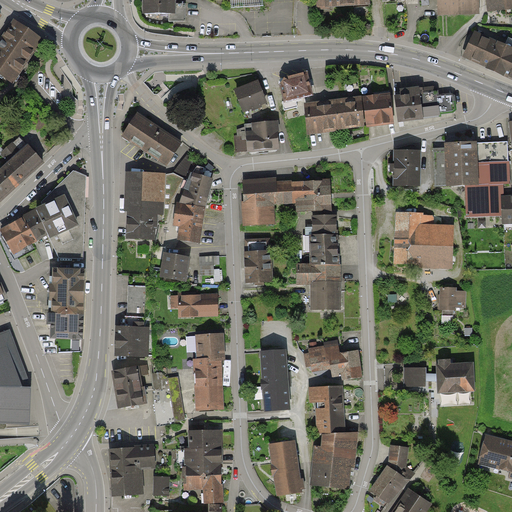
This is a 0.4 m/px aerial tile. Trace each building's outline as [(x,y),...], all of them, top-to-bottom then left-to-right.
[(146,0),(147,15),(180,15),(179,0),(146,0)] [(317,0),(318,10),(332,10),(332,8),(357,6),(358,9),(372,8),(371,0),(317,0)] [(480,0),(440,0),(441,13),(481,11),(480,0)] [(488,0),(489,12),(508,11),(507,0),(488,0)] [(40,40),(15,23),(0,44),(0,73),(12,81),(40,40)] [(511,50),(476,34),(466,57),(511,78),(511,50)] [(285,78),(281,86),(285,102),(283,103),(285,111),(299,108),(297,100),(313,96),(307,73),(285,78)] [(258,83),(237,91),(245,111),(252,108),(253,111),(262,107),(261,105),(266,103),(258,83)] [(433,88),(401,92),(402,97),(395,98),(398,122),(441,116),(440,114),(453,112),(456,110),(454,97),(451,95),(439,97),(438,92),(433,88)] [(390,96),(364,99),(367,126),(393,123),(390,96)] [(362,100),(307,107),(309,132),(364,125),(362,100)] [(11,117),(3,108),(0,111),(0,126),(0,127),(11,117)] [(54,126),(43,113),(31,123),(42,136),(54,126)] [(185,144),(140,115),(125,137),(170,166),(185,144)] [(235,136),(236,153),(279,149),(277,122),(270,122),(270,120),(260,121),(261,123),(245,125),(245,127),(237,130),(238,136),(235,136)] [(44,164),(20,137),(2,154),(9,161),(0,169),(0,200),(1,201),(44,164)] [(449,149),(436,149),(437,187),(467,187),(468,217),(505,216),(506,224),(511,223),(511,195),(506,196),(505,185),(511,185),(510,143),(449,145),(449,149)] [(425,154),(396,153),(396,186),(425,186),(425,154)] [(44,208),(37,211),(47,234),(59,259),(84,260),(85,198),(83,198),(83,184),(83,180),(71,174),(42,203),(44,208)] [(166,174),(129,174),(129,237),(158,237),(158,218),(166,218),(166,174)] [(217,181),(192,174),(177,226),(182,228),(180,237),(199,243),(217,181)] [(332,182),(243,184),(244,228),(277,228),(276,206),(298,205),(299,213),(333,212),(332,182)] [(37,211),(2,232),(14,252),(47,234),(37,211)] [(456,267),(457,228),(435,227),(435,215),(400,214),(399,266),(456,267)] [(343,216),(314,217),(314,236),(343,235),(343,216)] [(343,264),(343,235),(314,236),(314,265),(343,264)] [(270,238),(245,240),(248,285),(273,283),(270,238)] [(193,259),(168,254),(164,275),(189,280),(193,259)] [(202,255),(202,274),(218,274),(219,255),(202,255)] [(343,264),(314,265),(301,265),(301,284),(314,284),(314,310),(344,310),(343,264)] [(87,271),(53,270),(51,338),(85,338),(87,271)] [(129,286),(129,315),(146,316),(147,286),(129,286)] [(458,288),(442,288),(441,309),(458,310),(458,288)] [(221,315),(221,296),(173,298),(174,311),(185,310),(186,317),(221,315)] [(0,424),(30,425),(32,384),(10,327),(0,331),(0,424)] [(150,329),(119,329),(119,357),(150,357),(150,329)] [(228,409),(225,361),(229,361),(227,334),(200,336),(201,360),(196,361),(199,411),(228,409)] [(341,351),(309,355),(311,373),(333,370),(334,378),(346,376),(346,381),(364,378),(361,351),(341,354),(341,351)] [(288,352),(262,354),(266,410),(292,409),(288,352)] [(454,360),(439,361),(441,394),(479,392),(477,365),(455,366),(454,360)] [(142,366),(114,372),(122,408),(150,403),(142,366)] [(430,368),(406,368),(406,387),(429,387),(430,368)] [(165,374),(154,375),(159,424),(185,421),(180,377),(169,379),(165,374)] [(313,487),(351,492),(354,468),(358,469),(362,436),(347,434),(345,388),(314,389),(315,403),(319,403),(321,436),(328,436),(326,451),(319,450),(313,487)] [(226,433),(190,433),(189,491),(206,491),(205,505),(225,505),(226,433)] [(480,466),(510,473),(509,479),(511,479),(511,444),(486,438),(480,466)] [(298,443),(273,446),(278,495),(303,492),(298,443)] [(408,449),(393,447),(391,463),(406,465),(408,449)] [(158,448),(111,451),(114,498),(146,496),(144,471),(159,470),(158,448)] [(408,480),(391,468),(373,493),(389,505),(408,480)] [(155,494),(170,494),(170,475),(156,475),(155,494)] [(427,511),(432,504),(410,490),(396,511),(427,511)]
